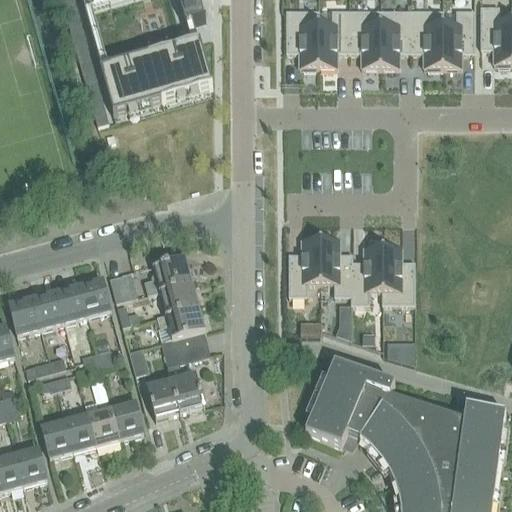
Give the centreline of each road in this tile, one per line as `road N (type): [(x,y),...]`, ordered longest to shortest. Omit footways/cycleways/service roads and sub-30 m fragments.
road 1 (residential): [(0,272),(166,226),(242,225)]
road 2 (residential): [(238,447),(252,416),(240,349),(242,225)]
road 3 (residential): [(402,119),(403,194),(394,205),(293,205)]
road 4 (residential): [(242,118),(402,119)]
road 5 (residential): [(95,511),(238,447)]
